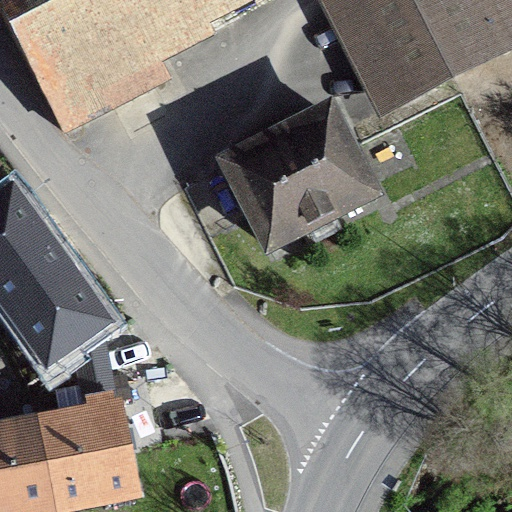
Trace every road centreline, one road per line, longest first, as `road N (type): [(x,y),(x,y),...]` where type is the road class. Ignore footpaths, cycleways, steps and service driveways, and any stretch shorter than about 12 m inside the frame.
road 1 (residential): [(358,436),(204,323),(8,99)]
road 2 (tertiary): [(358,436),(404,377),(511,291)]
